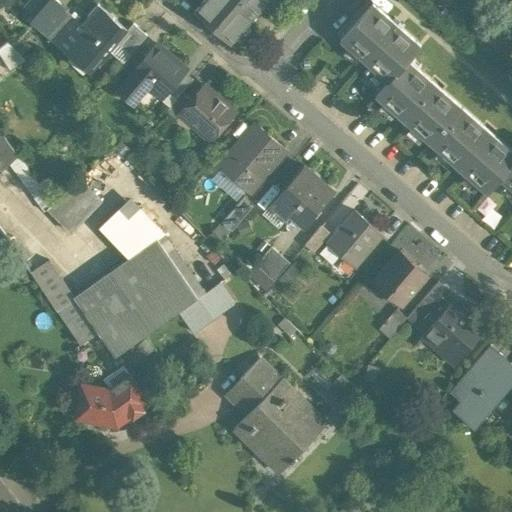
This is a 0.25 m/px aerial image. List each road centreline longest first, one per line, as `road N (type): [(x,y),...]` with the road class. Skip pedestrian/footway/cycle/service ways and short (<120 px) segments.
road 1 (residential): [(511,281),(468,253),(262,74)]
road 2 (residential): [(262,74),(160,0)]
